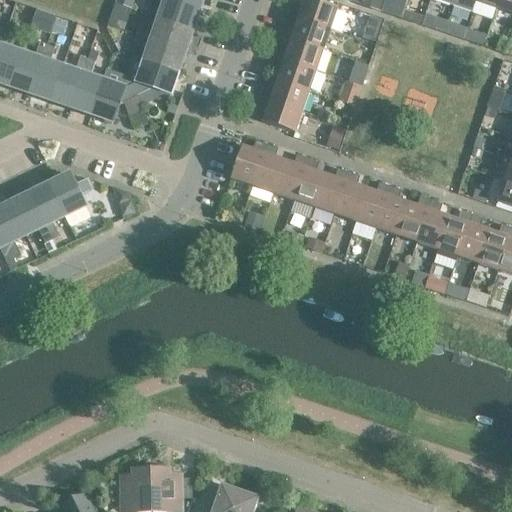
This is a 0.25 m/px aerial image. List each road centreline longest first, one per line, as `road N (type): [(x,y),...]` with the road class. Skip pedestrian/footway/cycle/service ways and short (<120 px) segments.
road 1 (residential): [(401,511),(167,431),(134,433),(0,501)]
road 2 (residential): [(0,308),(176,217),(191,178)]
road 3 (residential): [(191,178),(0,111)]
road 4 (residential): [(191,178),(254,0)]
